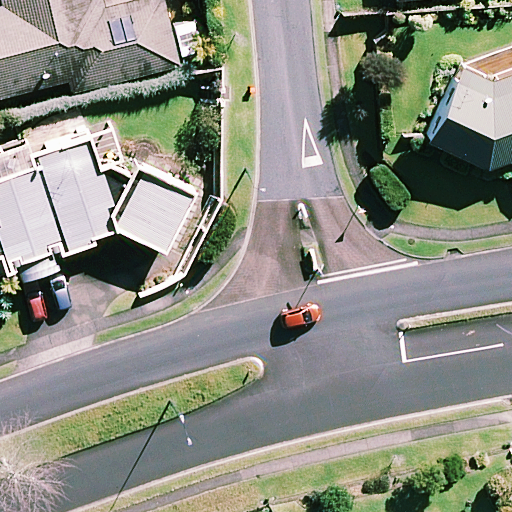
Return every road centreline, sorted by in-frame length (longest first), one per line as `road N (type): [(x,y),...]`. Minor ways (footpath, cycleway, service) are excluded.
road 1 (tertiary): [(345,403),(0,509)]
road 2 (tertiary): [(0,406),(177,347),(323,312)]
road 3 (residential): [(283,0),(302,202),(323,312)]
road 4 (tertiary): [(323,312),(511,274)]
road 5 (tertiary): [(511,370),(345,403)]
